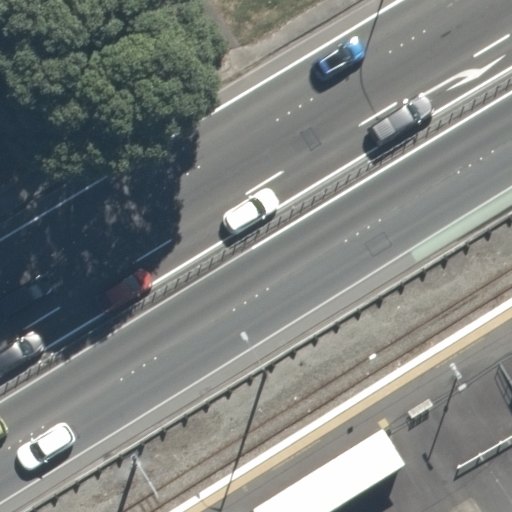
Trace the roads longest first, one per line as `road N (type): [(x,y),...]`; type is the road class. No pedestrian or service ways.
road 1 (trunk): [(0,314),(511,8)]
road 2 (trunk): [(511,156),(126,384)]
road 3 (trunk): [(0,258),(294,0)]
road 4 (trunk): [(126,384),(0,486)]
road 5 (trunk): [(126,384),(0,459)]
